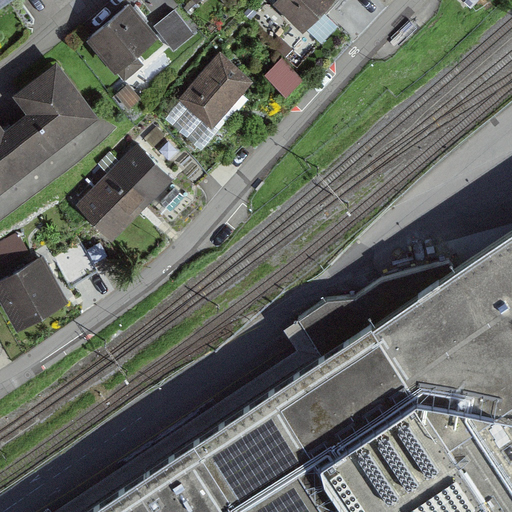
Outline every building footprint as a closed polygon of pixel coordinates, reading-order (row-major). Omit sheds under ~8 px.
[(317,0),(267,0),(292,25),(317,0)] [(149,33),(126,2),(101,20),(97,15),(79,28),(113,74),(132,60),(125,51),(149,33)] [(190,32),(174,8),(150,24),(166,48),(190,32)] [(242,76),(215,50),(171,96),(199,122),(242,76)] [(0,173),(89,107),(49,55),(3,91),(14,105),(0,115),(0,173)] [(286,55),(268,71),(289,94),(307,78),(286,55)] [(170,175),(137,142),(73,205),(106,238),(170,175)] [(511,223),(455,262),(355,325),(393,386),(424,434),(511,377),(511,223)] [(0,248),(12,268),(35,253),(20,231),(0,243),(0,248)] [(85,239),(58,254),(74,282),(101,267),(85,239)] [(59,292),(36,254),(0,275),(0,306),(9,322),(59,292)] [(330,295),(300,314),(322,347),(355,325),(455,262),(449,257),(382,275),(357,293),(330,295)] [(322,347),(60,511),(337,511),(296,448),(393,386),(355,325),(322,347)] [(511,511),(511,377),(424,434),(475,511),(511,511)]
